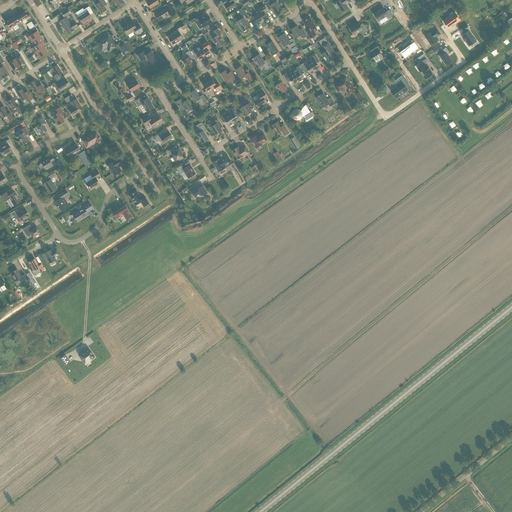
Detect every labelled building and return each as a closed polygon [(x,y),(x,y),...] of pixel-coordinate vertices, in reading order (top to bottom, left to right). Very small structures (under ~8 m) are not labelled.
[(59,3),(57,0),(50,0),(52,3),(50,5),(53,10),(58,7),(56,4),(59,3)] [(97,0),(99,3),(96,5),(101,14),(107,10),(103,4),(106,3),(104,0),(97,0)] [(151,9),(159,3),(157,0),(152,0),(147,3),(151,9)] [(228,0),(230,2),(225,5),(229,11),(237,6),(234,2),(237,0),(228,0)] [(282,10),(277,1),(272,4),(269,0),(265,3),(269,10),(272,8),(276,14),(282,10)] [(341,0),(337,3),(337,4),(335,5),(335,6),(335,5),(337,9),(339,8),(342,12),(348,8),(346,5),(351,2),(349,0),(341,0)] [(167,4),(162,7),(164,9),(156,15),(160,21),(166,17),(167,18),(170,16),(170,14),(172,13),(169,7),(167,4)] [(89,6),(84,10),(86,13),(79,17),(84,24),(89,21),(93,19),(90,15),(93,13),(89,6)] [(259,13),(264,21),(268,18),(265,13),(268,11),(264,6),(257,11),(259,13)] [(71,13),(73,12),(71,8),(68,9),(62,13),(65,17),(71,13)] [(380,10),(380,11),(374,14),(379,22),(386,17),(388,20),(393,16),(389,10),(386,12),(383,8),(380,10)] [(402,10),(395,15),(403,28),(411,24),(402,10)] [(28,17),(25,11),(20,14),(26,23),(28,22),(26,19),(28,17)] [(259,13),(256,15),(254,12),(252,14),(254,16),(254,17),(259,24),(264,21),(259,13)] [(455,13),(444,22),(448,28),(451,26),(452,27),(455,24),(458,21),(456,19),(457,19),(457,18),(458,17),(455,13)] [(22,21),(24,24),(26,23),(20,14),(16,17),(20,23),(22,21)] [(19,28),(17,25),(20,23),(16,17),(15,15),(10,19),(17,29),(19,28)] [(203,15),(195,19),(198,23),(196,24),(200,30),(203,28),(204,28),(205,30),(209,27),(208,25),(212,22),(208,16),(205,18),(203,15)] [(71,25),(67,17),(60,21),(68,34),(75,30),(74,29),(78,26),(75,22),(71,25)] [(307,19),(306,19),(306,20),(303,22),(308,30),(306,31),(310,39),(312,37),(316,35),(313,29),(316,27),(310,17),(307,19)] [(241,33),(250,27),(244,18),(237,22),(243,32),(241,33)] [(13,27),(15,31),(17,29),(10,19),(5,22),(7,25),(5,26),(8,31),(10,30),(10,29),(13,27)] [(123,28),(128,35),(135,31),(138,35),(143,31),(139,25),(136,27),(133,22),(123,28)] [(350,29),(354,35),(360,32),(362,35),(368,31),(363,24),(360,26),(359,24),(350,29)] [(291,35),(294,39),(296,38),(302,35),(304,38),(307,36),(302,28),(299,30),(297,26),(291,29),(293,33),(291,35)] [(222,34),(221,34),(218,29),(212,32),(215,37),(213,39),(218,48),(225,43),(220,35),(221,34),(221,35),(222,34)] [(432,31),(425,36),(432,45),(439,40),(436,37),(440,34),(437,29),(433,32),(432,31)] [(40,36),(37,31),(27,38),(28,40),(30,39),(32,42),(40,36)] [(469,31),(462,36),(466,41),(465,42),(469,47),(471,44),(472,45),(475,43),(475,42),(476,41),(469,31)] [(179,33),(169,39),(173,45),(183,38),(179,33)] [(284,47),(288,44),(293,51),(298,49),(295,45),(296,44),(293,39),(289,41),(285,33),(278,38),(284,47)] [(40,36),(32,42),(33,45),(32,46),(33,48),(43,41),(40,36)] [(116,47),(115,47),(108,36),(97,43),(102,50),(108,47),(110,50),(110,51),(116,47)] [(330,53),(333,51),(328,42),(327,42),(325,38),(319,42),(326,51),(321,54),(328,64),(334,60),(330,53)] [(201,44),(204,48),(201,50),(206,58),(211,54),(209,50),(212,48),(207,41),(201,44)] [(276,54),(278,57),(281,56),(272,41),(266,45),(268,49),(268,51),(269,52),(270,53),(270,52),(273,56),(276,54)] [(41,42),(33,48),(31,49),(32,51),(34,50),(36,53),(45,47),(41,42)] [(124,43),(121,45),(123,49),(122,50),(125,54),(129,51),(124,43)] [(399,53),(403,58),(417,49),(412,43),(399,53)] [(375,61),(376,62),(377,62),(378,61),(378,59),(382,56),(380,52),(381,51),(377,45),(370,49),(373,53),(369,55),(373,62),(375,61)] [(48,52),(45,47),(36,53),(38,56),(36,57),(37,59),(48,52)] [(196,48),(192,51),(194,55),(196,53),(201,61),(206,58),(201,50),(200,47),(197,49),(196,48)] [(452,61),(448,55),(450,53),(446,47),(443,50),(445,53),(441,57),(446,65),(452,61)] [(142,61),(146,58),(150,65),(157,61),(154,56),(152,51),(146,55),(144,51),(138,55),(142,61)] [(190,51),(185,54),(188,58),(183,61),(185,64),(189,69),(195,65),(191,59),(194,57),(191,52),(190,51)] [(272,66),(267,59),(264,61),(260,54),(253,58),(259,67),(263,64),(266,69),(272,66)] [(311,59),(313,62),(310,63),(316,72),(320,68),(317,63),(319,61),(315,55),(313,56),(313,57),(311,59)] [(20,56),(15,59),(20,67),(25,63),(20,56)] [(14,59),(9,63),(13,70),(19,67),(14,59)] [(424,65),(419,69),(426,79),(428,78),(431,76),(433,75),(430,71),(430,70),(428,68),(431,66),(426,60),(422,63),(424,65)] [(310,63),(308,65),(306,62),(301,65),(304,70),(307,69),(311,75),(316,72),(310,63)] [(62,73),(57,65),(52,69),(50,70),(53,76),(53,77),(56,81),(62,78),(60,75),(62,73)] [(3,66),(0,68),(0,75),(2,79),(9,74),(3,66)] [(239,75),(236,76),(240,82),(242,80),(241,78),(245,75),(249,81),(253,79),(249,73),(248,73),(247,70),(245,72),(241,66),(239,67),(238,67),(238,69),(236,70),(239,75)] [(296,68),(292,71),(294,74),(299,82),(304,79),(300,73),(302,72),(299,66),(296,68)] [(235,79),(232,74),(229,75),(226,70),(221,74),(226,82),(231,79),(233,81),(235,79)] [(290,79),(294,85),(299,82),(293,74),(289,77),(286,73),(284,75),(288,81),(290,79)] [(402,76),(393,83),(397,88),(393,90),(398,97),(408,90),(403,84),(407,82),(405,79),(402,76)] [(57,81),(52,84),(54,87),(57,85),(59,89),(57,90),(58,93),(70,85),(66,79),(59,84),(57,81)] [(216,85),(213,79),(208,82),(213,90),(215,88),(217,92),(222,89),(219,83),(216,85)] [(287,90),(282,82),(280,79),(277,80),(280,84),(277,85),(277,86),(276,87),(276,88),(277,89),(278,89),(279,88),(282,93),(287,90)] [(347,84),(345,83),(343,80),(335,85),(338,91),(342,89),(342,91),(345,91),(347,91),(349,94),(354,90),(349,82),(347,84)] [(41,84),(38,86),(35,81),(29,84),(34,92),(37,90),(39,94),(45,90),(41,84)] [(141,94),(137,89),(140,87),(137,81),(128,87),(132,92),(136,97),(141,94)] [(213,90),(208,82),(203,85),(207,91),(204,92),(208,98),(213,95),(210,91),(213,90)] [(29,94),(26,95),(22,89),(16,92),(22,101),(25,99),(28,102),(32,99),(29,94)] [(267,103),(264,99),(267,97),(264,92),(262,89),(257,92),(258,95),(260,98),(254,102),(258,108),(267,103)] [(207,102),(203,95),(200,97),(195,90),(189,94),(194,103),(199,100),(202,105),(207,102)] [(355,95),(359,101),(363,98),(359,92),(355,95)] [(323,108),(329,104),(330,107),(335,104),(331,98),(328,100),(323,93),(320,95),(316,97),(323,108)] [(74,100),(73,98),(72,98),(70,95),(65,99),(67,102),(69,101),(73,107),(73,108),(69,110),(73,116),(80,112),(81,106),(76,99),(74,100)] [(12,110),(16,108),(19,114),(23,111),(19,105),(17,106),(12,98),(7,102),(12,110)] [(135,101),(138,107),(143,104),(147,112),(154,108),(148,98),(143,101),(141,98),(135,101)] [(189,103),(186,105),(182,98),(176,102),(181,111),(186,108),(188,111),(193,108),(189,103)] [(245,105),(242,108),(247,115),(252,112),(251,109),(253,108),(249,101),(249,102),(249,101),(244,103),(245,105)] [(293,114),(293,115),(293,116),(293,117),(294,117),(294,118),(295,118),(296,119),(297,119),(298,119),(299,119),(299,118),(300,118),(301,117),(301,116),(305,117),(306,121),(313,117),(306,105),(302,109),(300,112),(300,111),(299,111),(298,110),(297,110),(296,110),(295,111),(294,111),(294,112),(293,112),(293,113),(293,114)] [(14,119),(10,113),(8,114),(3,106),(0,107),(0,112),(3,117),(4,119),(7,117),(10,121),(14,119)] [(64,121),(60,114),(63,112),(60,107),(55,110),(57,113),(52,116),(58,125),(64,121)] [(229,115),(234,123),(239,120),(235,114),(238,113),(235,107),(230,110),(232,113),(229,115)] [(226,121),(229,126),(234,123),(229,115),(226,117),(224,114),(220,117),(223,122),(226,121)] [(151,123),(154,128),(163,122),(158,115),(151,120),(149,116),(143,120),(146,126),(151,123)] [(37,127),(33,129),(38,136),(41,134),(47,131),(43,125),(46,123),(42,116),(37,119),(40,124),(36,126),(37,127)] [(222,131),(220,129),(223,127),(219,121),(218,119),(213,122),(208,125),(210,129),(212,128),(216,135),(222,131)] [(289,133),(284,125),(282,127),(279,121),(272,125),(278,134),(282,131),(285,136),(289,133)] [(204,133),(207,131),(204,125),(203,126),(202,123),(197,126),(201,132),(197,135),(203,143),(209,140),(204,133)] [(22,134),(18,136),(23,145),(29,141),(26,135),(29,133),(25,127),(20,130),(22,134)] [(87,148),(95,143),(98,146),(103,143),(96,131),(82,140),(87,148)] [(162,139),(164,143),(173,138),(169,132),(162,136),(160,133),(153,137),(157,143),(162,139)] [(258,138),(257,135),(250,139),(256,148),(262,144),(268,140),(264,134),(258,138)] [(294,137),(290,140),(296,150),(301,148),(294,137)] [(9,139),(5,142),(6,144),(0,148),(0,150),(4,156),(9,153),(12,151),(10,148),(13,146),(9,139)] [(76,144),(65,151),(69,157),(80,150),(76,144)] [(183,154),(180,149),(179,150),(176,146),(169,151),(171,155),(173,154),(174,156),(172,157),(175,161),(178,159),(179,161),(183,158),(181,155),(183,154)] [(242,149),(241,150),(239,147),(232,151),(238,160),(250,153),(245,146),(242,149)] [(80,157),(84,163),(83,163),(85,166),(88,164),(86,161),(90,159),(86,153),(80,157)] [(51,162),(54,160),(51,155),(47,158),(48,158),(41,162),(42,163),(40,164),(40,166),(40,167),(41,169),(42,169),(43,169),(45,168),(46,169),(52,165),(51,162)] [(228,156),(221,160),(220,159),(213,163),(219,173),(226,168),(225,167),(232,163),(228,156)] [(119,168),(118,166),(121,164),(118,159),(108,165),(114,175),(121,171),(119,168)] [(184,168),(182,165),(177,168),(180,174),(184,172),(189,178),(196,174),(190,165),(184,168)] [(97,171),(91,175),(93,179),(86,183),(91,190),(100,184),(96,178),(100,176),(97,171)] [(50,194),(56,190),(56,188),(51,180),(57,176),(55,172),(47,177),(49,180),(44,184),(50,194)] [(203,186),(200,188),(199,188),(197,185),(190,189),(195,197),(200,198),(208,193),(203,186)] [(66,190),(58,195),(60,198),(55,202),(61,212),(63,211),(65,210),(65,209),(69,206),(64,198),(69,195),(66,190)] [(145,198),(142,200),(137,191),(129,196),(136,205),(141,202),(144,207),(149,204),(145,198)] [(14,192),(9,195),(7,192),(1,196),(5,201),(9,198),(14,206),(20,202),(14,192)] [(84,208),(73,215),(75,218),(74,218),(74,219),(75,219),(75,221),(76,221),(77,222),(79,222),(80,221),(80,220),(88,215),(87,213),(93,209),(89,202),(83,206),(84,208)] [(113,217),(113,218),(115,222),(117,223),(119,221),(117,218),(124,214),(127,219),(132,216),(126,207),(123,209),(122,207),(113,212),(115,215),(113,217)] [(17,209),(10,213),(12,217),(14,215),(19,222),(29,216),(25,209),(19,212),(17,209)] [(36,226),(32,229),(30,225),(23,229),(28,237),(31,235),(33,238),(41,233),(36,226)] [(50,263),(51,266),(56,263),(54,261),(56,259),(55,257),(60,255),(56,249),(52,252),(51,250),(44,253),(50,263)] [(35,259),(28,262),(34,271),(32,272),(34,275),(44,269),(41,264),(39,266),(35,259)] [(17,269),(10,273),(15,281),(20,279),(21,282),(24,281),(17,269)] [(29,272),(26,274),(32,284),(35,282),(29,272)] [(95,357),(88,348),(79,355),(82,358),(81,358),(85,364),(95,357)] [(70,362),(65,355),(60,359),(65,366),(70,362)]
